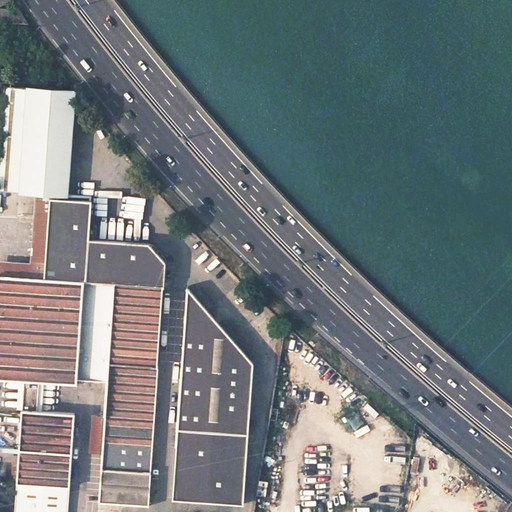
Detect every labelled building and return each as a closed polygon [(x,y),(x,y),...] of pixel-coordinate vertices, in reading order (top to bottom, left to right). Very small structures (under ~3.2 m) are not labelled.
[(22,8),(0,6),(0,19),(30,21),(22,8)] [(48,193),(68,194),(72,138),(77,90),(3,85),(0,139),(0,208),(4,209),(4,203),(0,203),(1,189),(33,192),(48,193)] [(0,275),(44,279),(48,196),(48,193),(33,192),(29,260),(0,258),(0,275)] [(77,378),(96,379),(108,380),(107,389),(106,415),(106,416),(103,452),(100,502),(151,506),(166,261),(150,241),(89,238),(92,199),(48,196),(44,279),(0,275),(0,378),(25,380),(24,410),(21,465),(20,473),(19,483),(15,511),(68,511),(70,485),(75,413),(37,410),(39,381),(77,383),(77,378)] [(186,284),(174,482),(174,499),(245,504),(253,362),(186,284)] [(93,414),(90,451),(103,452),(106,416),(106,415),(93,414)]
